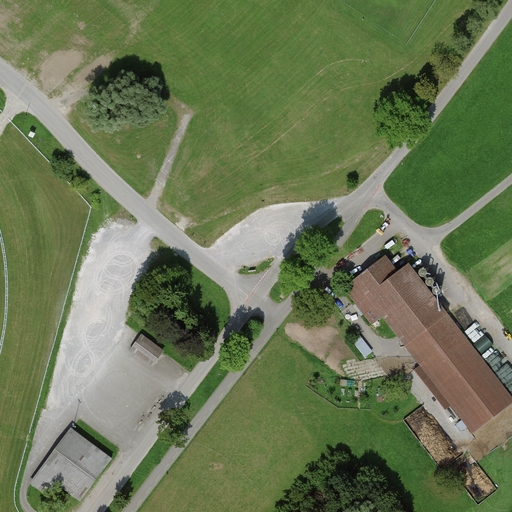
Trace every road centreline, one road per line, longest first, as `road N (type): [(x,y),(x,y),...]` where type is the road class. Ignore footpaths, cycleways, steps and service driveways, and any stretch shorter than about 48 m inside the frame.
road 1 (unclassified): [(0,70),(150,219),(255,300)]
road 2 (unclassified): [(255,300),(95,511)]
road 3 (unclassified): [(128,511),(279,318)]
road 4 (unclassified): [(368,192),(511,8)]
road 5 (unclassified): [(368,192),(289,256),(255,300)]
road 6 (unclassified): [(279,318),(368,192)]
road 7 (unclassified): [(424,245),(511,350)]
